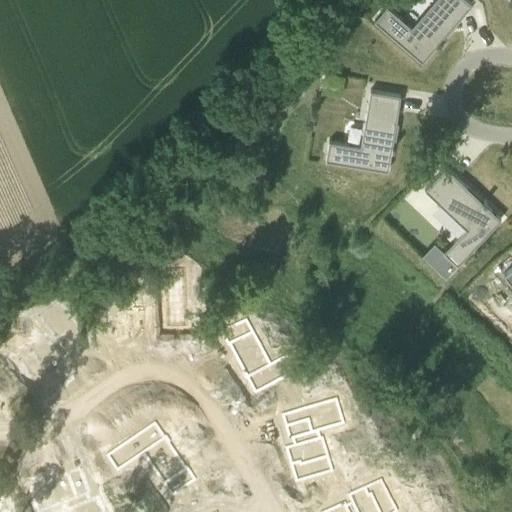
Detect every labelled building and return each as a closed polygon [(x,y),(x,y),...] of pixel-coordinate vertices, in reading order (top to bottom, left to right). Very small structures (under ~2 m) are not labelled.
[(436,45),(439,46),(441,43),(439,41),(454,24),(470,6),(472,3),(467,0),(435,0),(438,2),(414,29),(411,27),(387,5),(374,20),(422,61),(436,45)] [(361,146),(329,140),(326,159),(388,169),(392,148),(394,148),(395,144),(392,143),(396,122),(400,98),(400,94),(370,89),(367,110),(368,110),(362,146),(361,146)] [(469,225),(466,228),(444,251),(458,264),(501,219),(485,204),(487,202),(484,199),(482,201),(466,186),(448,168),(446,166),(425,189),(440,203),(443,200),(469,225)] [(166,304),(114,306),(115,334),(185,331),(182,275),(164,275),(166,304)] [(92,345),(57,302),(38,318),(53,338),(48,343),(47,341),(18,362),(41,393),(71,370),(63,360),(68,356),(72,361),(92,345)] [(247,320),(221,333),(253,395),(306,368),(298,351),(273,365),(271,366),(247,320)] [(336,398),(283,414),(291,439),(296,437),(298,442),(285,446),(296,483),(333,472),(320,430),(343,423),(336,398)] [(196,480),(154,423),(107,456),(116,471),(143,453),(172,497),(196,480)] [(79,469),(27,490),(36,511),(42,511),(63,504),(66,511),(65,511),(101,511),(97,499),(85,504),(82,496),(89,493),(79,469)] [(396,511),(380,479),(348,494),(354,506),(347,509),(344,503),(326,511),(396,511)]
